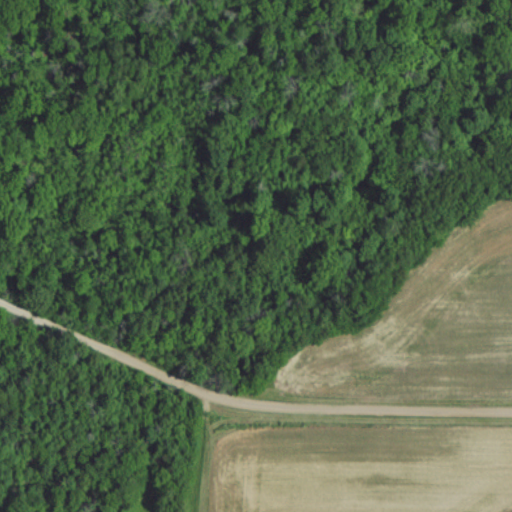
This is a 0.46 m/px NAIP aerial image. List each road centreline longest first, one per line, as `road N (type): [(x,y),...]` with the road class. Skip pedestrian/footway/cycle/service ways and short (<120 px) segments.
road 1 (residential): [(511,406),(282,402),(189,391),(155,373)]
road 2 (residential): [(0,300),(155,373)]
